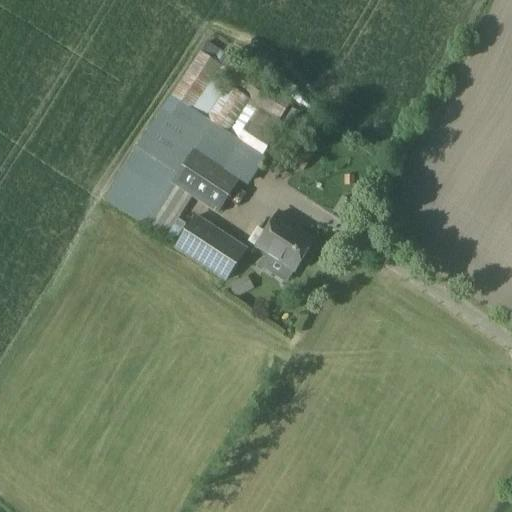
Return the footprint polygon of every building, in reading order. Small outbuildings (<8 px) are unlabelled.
[(280,138),(287,129),(295,135),(306,117),(292,108),(282,126),(283,126),(281,129),(277,126),(292,100),(239,68),(228,84),(224,82),(233,68),(221,61),(219,65),(200,53),(171,97),(179,102),(192,110),(204,118),(210,121),(238,139),(237,141),(262,158),(266,151),(271,155),(273,151),(279,155),(287,142),(280,138)] [(171,97),(104,201),(132,219),(165,240),(192,199),(170,185),(187,159),(193,149),(240,180),(248,186),(265,160),(262,158),(237,141),(238,139),(210,121),(204,118),(192,110),(179,102),(171,97)] [(310,159),(309,158),(315,149),(302,140),(287,162),(302,172),(310,159)] [(240,180),(193,149),(187,159),(170,185),(192,199),(217,215),(240,180)] [(354,176),(344,176),(344,186),(354,185),(354,176)] [(343,218),(352,203),(342,197),(333,211),(343,218)] [(313,240),(289,224),(290,222),(278,213),(257,246),(295,270),(313,240)] [(174,249),(226,283),(248,249),(196,215),(174,249)] [(229,285),(236,298),(254,289),(247,276),(229,285)]
